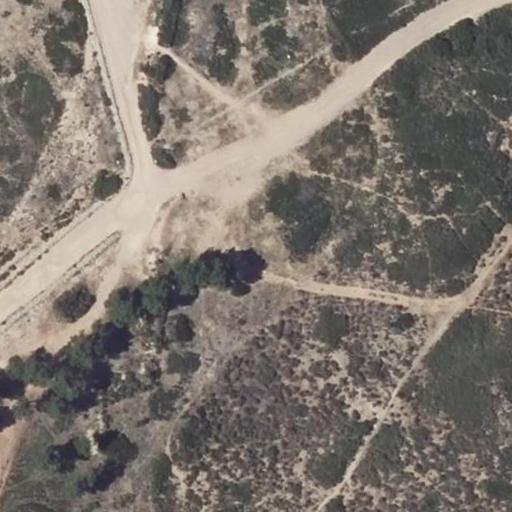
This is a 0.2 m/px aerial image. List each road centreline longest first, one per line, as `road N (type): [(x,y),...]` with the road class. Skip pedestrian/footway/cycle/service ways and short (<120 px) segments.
road 1 (track): [(0,487),(21,404),(131,245),(147,200),(215,157),(279,131),(431,27),(488,0)]
road 2 (unclassified): [(0,306),(147,200),(87,0)]
